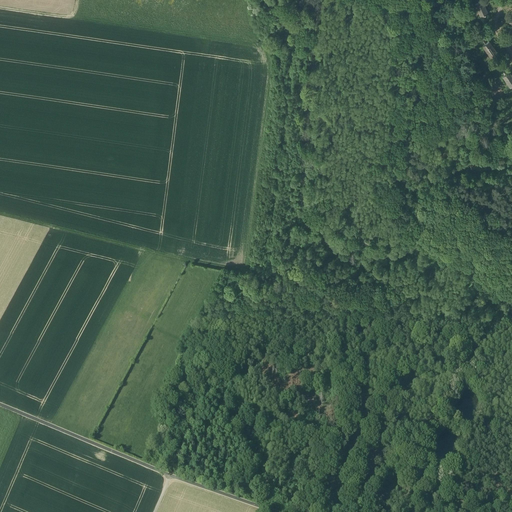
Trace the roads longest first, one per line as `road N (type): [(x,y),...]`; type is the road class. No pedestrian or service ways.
road 1 (track): [(0,404),(273,511)]
road 2 (track): [(0,7),(258,45)]
road 3 (track): [(0,213),(238,269)]
